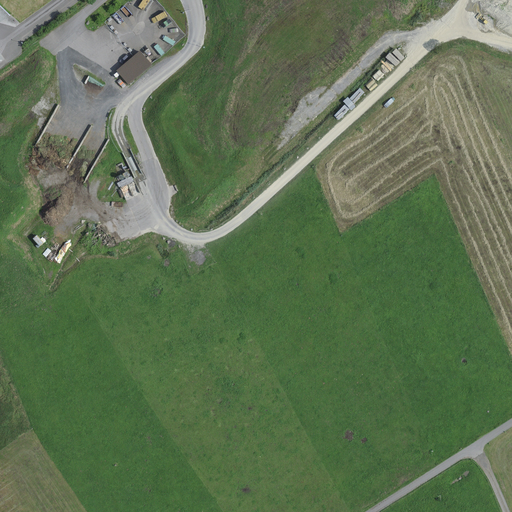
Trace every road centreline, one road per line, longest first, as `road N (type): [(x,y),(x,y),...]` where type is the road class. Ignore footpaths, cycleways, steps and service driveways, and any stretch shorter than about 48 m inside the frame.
road 1 (unclassified): [(191,0),(199,28),(189,55),(140,101),(163,207)]
road 2 (unclassified): [(372,511),(511,423)]
